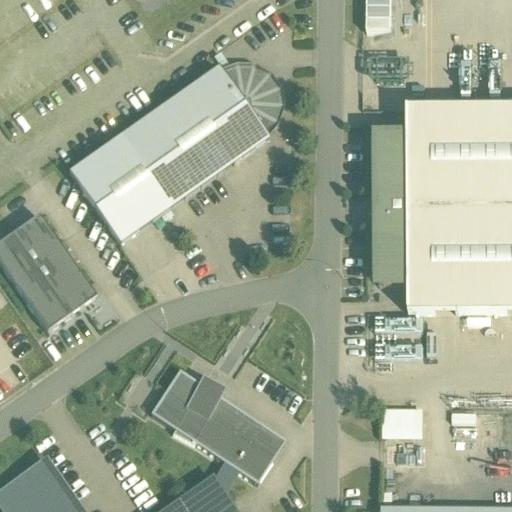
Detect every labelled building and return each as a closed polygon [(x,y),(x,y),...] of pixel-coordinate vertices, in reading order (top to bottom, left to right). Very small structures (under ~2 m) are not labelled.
[(416,42),(416,0),(377,0),(367,0),(368,41),(416,42)] [(218,74),(121,144),(174,216),(269,145),(267,142),(277,129),(283,112),(280,94),(270,80),(254,71),(237,71),(221,77),(218,74)] [(408,293),(408,316),(511,315),(511,119),(406,120),(407,145),(408,293)] [(174,216),(121,144),(71,181),(124,252),(174,216)] [(408,293),(407,145),(379,145),(379,293),(408,293)] [(39,222),(0,249),(0,270),(48,338),(97,303),(39,222)] [(375,329),(374,363),(423,364),(423,330),(375,329)] [(200,391),(180,377),(151,421),(175,437),(173,440),(194,451),(195,450),(225,470),(215,489),(223,500),(237,478),(258,491),(286,448),(220,404),(221,402),(220,401),(204,386),(203,385),(200,391)] [(424,445),(424,415),(384,415),(384,445),(424,445)] [(75,511),(44,467),(0,497),(0,511),(231,511),(223,500),(215,489),(213,486),(175,511),(75,511)]
